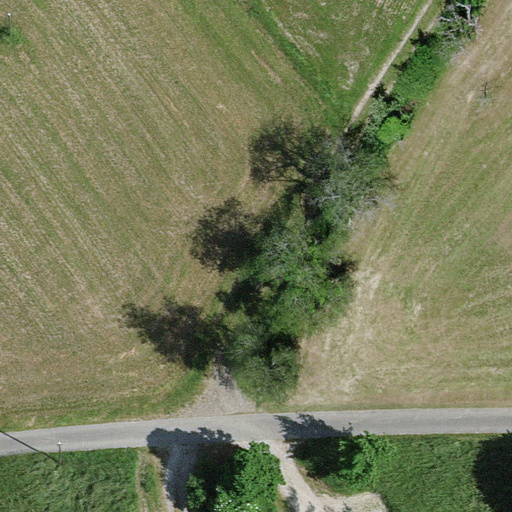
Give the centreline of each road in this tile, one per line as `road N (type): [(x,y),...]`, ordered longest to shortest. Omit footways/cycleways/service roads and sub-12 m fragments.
road 1 (track): [(511,426),(225,428),(0,452)]
road 2 (track): [(225,428),(224,378),(244,320),(443,0)]
